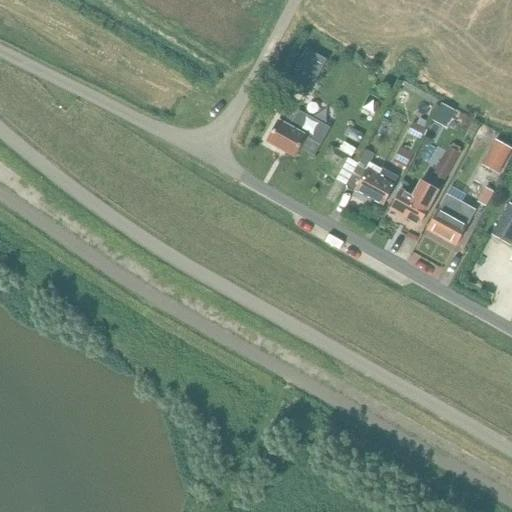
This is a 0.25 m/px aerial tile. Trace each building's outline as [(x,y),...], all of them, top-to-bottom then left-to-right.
[(307,95),(326,60),(309,51),(290,85),(307,95)] [(441,104),(431,121),(445,128),(454,111),(441,104)] [(280,120),(268,142),(294,157),(299,148),(305,137),(320,145),(329,128),(298,111),(290,125),(280,120)] [(413,122),(407,134),(421,141),(426,129),(413,122)] [(492,146),(481,165),(499,175),(510,156),(511,151),(511,149),(501,143),(495,140),(492,146)] [(452,144),(450,149),(458,153),(461,148),(452,144)] [(325,158),(318,170),(329,176),(338,181),(351,159),(352,157),(351,157),(340,150),(332,146),(325,158)] [(400,147),(393,161),(398,164),(397,167),(403,170),(404,167),(406,168),(414,153),(400,147)] [(399,178),(382,168),(378,176),(367,170),(371,164),(375,155),(366,149),(348,181),(357,187),(355,190),(383,206),(399,178)] [(448,149),(431,179),(442,185),(459,155),(448,149)] [(435,197),(439,191),(428,185),(427,186),(420,182),(412,195),(401,189),(390,210),(419,226),(431,205),(435,197)] [(438,209),(427,230),(456,246),(468,226),(476,210),(462,202),(447,194),(438,209)] [(511,206),(510,205),(493,235),(510,245),(511,241),(511,206)]
